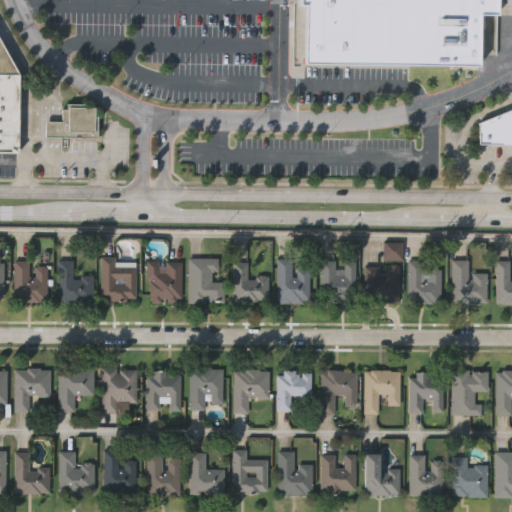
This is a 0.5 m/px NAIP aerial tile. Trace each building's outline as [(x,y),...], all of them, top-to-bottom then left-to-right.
[(497,0),(497,13),(479,13),(478,62),(303,61),(305,2),(296,2),(296,0),(497,0)] [(0,40),(19,74),(0,74),(0,40)] [(0,74),(19,74),(18,152),(0,152),(0,74)] [(97,137),(45,137),(45,122),(62,122),(62,110),(67,110),(67,104),(86,104),(86,108),(94,108),(94,116),(97,116),(97,137)] [(511,144),(477,144),(477,122),(511,107),(511,144)] [(383,260),(383,243),(402,242),(403,260),(383,260)] [(221,279),(221,301),(185,301),(185,255),(215,255),(215,268),(210,268),(210,279),(221,279)] [(289,256),(289,266),(306,266),(306,300),(274,300),(274,256),(289,256)] [(133,257),(133,299),(99,299),(99,257),(133,257)] [(91,273),(91,299),(55,299),(55,258),(70,258),(70,273),(91,273)] [(230,258),(245,258),(245,275),(266,275),(266,299),(230,299),(230,258)] [(449,258),(465,258),(465,271),(484,271),(484,303),(449,303),(449,258)] [(493,258),(508,258),(508,277),(511,277),(511,301),(493,301),(493,258)] [(12,299),(12,259),(27,259),(27,264),(44,264),(44,299),(12,299)] [(179,259),(179,300),(145,300),(145,259),(179,259)] [(317,298),(317,259),(353,259),(353,298),(317,298)] [(421,266),(438,266),(438,301),(405,301),(405,259),(421,259),(421,266)] [(363,297),(363,263),(380,264),(380,262),(397,262),(397,298),(363,297)] [(12,367),(48,367),(47,395),(27,395),(27,410),(12,409),(12,367)] [(91,367),(91,393),(72,393),(72,410),(56,410),(56,367),(91,367)] [(135,367),(134,401),(116,401),(116,411),(99,411),(99,367),(135,367)] [(220,401),(202,401),(202,407),(187,407),(187,367),(220,367),(220,401)] [(267,367),(267,396),(245,396),(245,411),(231,411),(231,367),(267,367)] [(376,412),(361,412),(361,368),(397,368),(397,403),(376,403),(376,412)] [(448,413),(449,368),(485,369),(484,390),(472,390),(472,399),(479,399),(479,413),(448,413)] [(493,368),(511,368),(511,401),(509,401),(509,413),(493,413),(493,368)] [(144,408),(144,369),(178,369),(178,408),(144,408)] [(308,394),(288,393),(288,409),(274,409),(274,369),(309,369),(308,394)] [(354,369),(354,404),(341,404),(341,395),(333,395),(333,412),(317,412),(317,369),(354,369)] [(440,410),(428,410),(428,398),(420,398),(420,411),(406,411),(406,371),(440,372),(440,410)] [(265,457),(265,490),(230,490),(230,447),(244,447),(244,457),(265,457)] [(133,458),(133,488),(101,488),(101,448),(116,449),(116,457),(133,458)] [(56,449),(72,449),(72,460),(91,460),(92,493),(56,493),(56,449)] [(309,462),(309,492),(275,492),(275,449),(292,449),(292,462),(309,462)] [(11,450),(27,450),(27,466),(46,466),(47,491),(11,492),(11,450)] [(222,492),(187,492),(187,450),(203,450),(203,467),(222,467),(222,492)] [(511,495),(492,495),(492,450),(511,450),(511,495)] [(353,452),(353,488),(318,488),(318,452),(333,452),(333,463),(341,463),(341,452),(353,452)] [(397,492),(360,492),(360,452),(375,452),(375,466),(397,466),(397,492)] [(406,494),(407,453),(424,453),(424,457),(440,457),(440,494),(406,494)] [(177,492),(144,492),(144,454),(177,454),(177,492)] [(464,454),(464,463),(484,463),(484,495),(448,495),(448,454),(464,454)]
